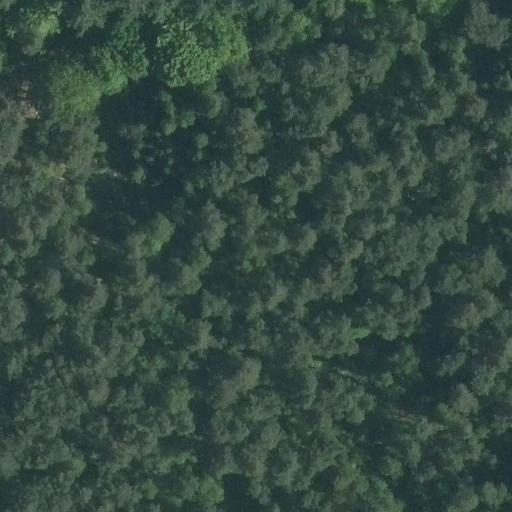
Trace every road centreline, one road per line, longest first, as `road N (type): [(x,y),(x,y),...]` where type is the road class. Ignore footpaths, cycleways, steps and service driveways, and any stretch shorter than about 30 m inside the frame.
road 1 (unknown): [(0,275),(134,194),(229,152),(321,98),(436,71),(511,15)]
road 2 (track): [(87,48),(237,511)]
road 3 (track): [(247,0),(87,48)]
